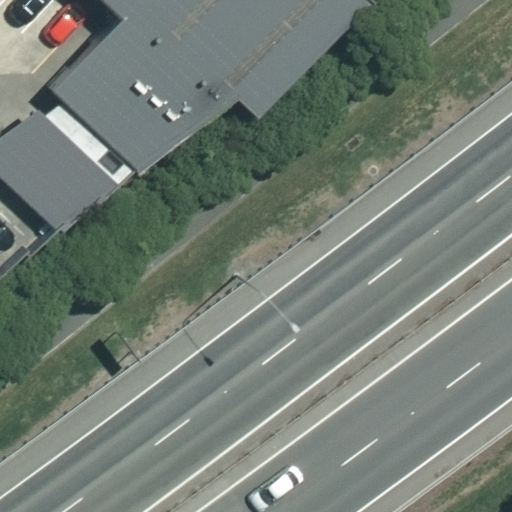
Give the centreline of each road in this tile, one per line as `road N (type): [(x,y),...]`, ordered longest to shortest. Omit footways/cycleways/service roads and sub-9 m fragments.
road 1 (trunk): [(24,511),(511,166)]
road 2 (trunk): [(511,323),(259,511)]
